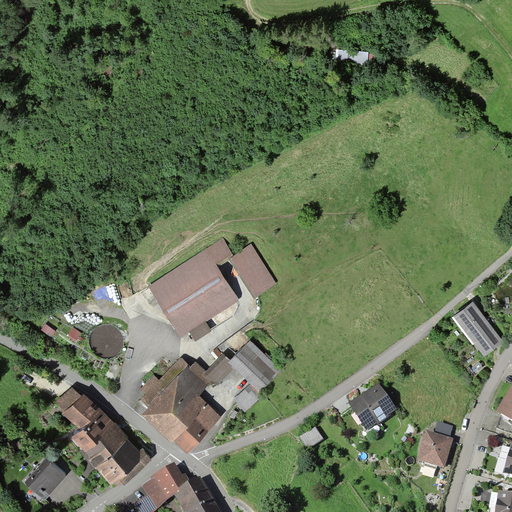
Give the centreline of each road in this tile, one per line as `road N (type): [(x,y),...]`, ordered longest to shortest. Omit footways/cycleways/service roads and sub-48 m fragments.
road 1 (residential): [(185,455),(320,404),(511,257)]
road 2 (track): [(511,54),(462,5),(391,6),(272,25),(249,0)]
road 3 (tertiary): [(0,336),(185,455)]
road 4 (residential): [(511,349),(480,399),(452,511)]
